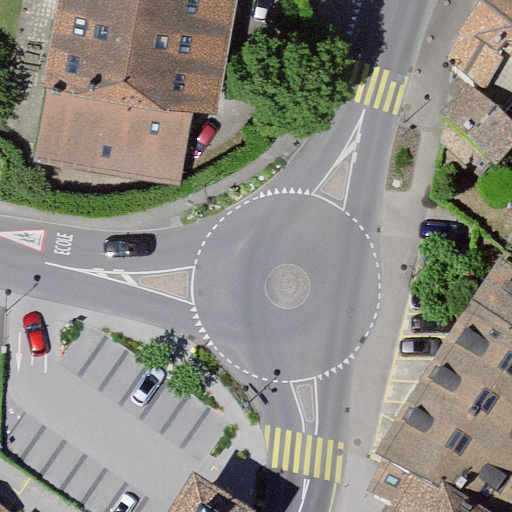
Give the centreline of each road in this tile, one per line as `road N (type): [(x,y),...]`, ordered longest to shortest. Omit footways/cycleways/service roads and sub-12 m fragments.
road 1 (tertiary): [(289,289),(341,179),(399,0)]
road 2 (tertiary): [(289,289),(173,280),(0,249)]
road 3 (tertiary): [(301,511),(310,390),(289,289)]
